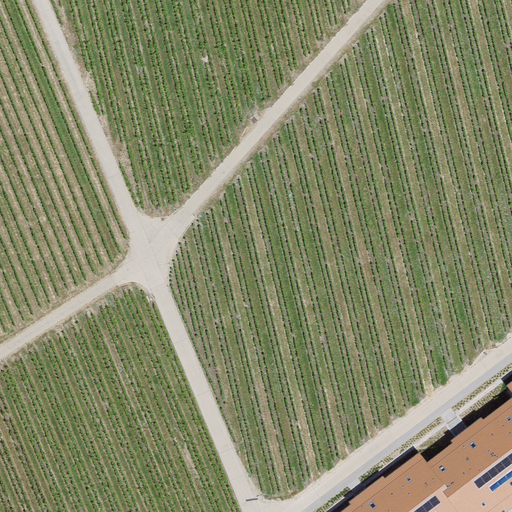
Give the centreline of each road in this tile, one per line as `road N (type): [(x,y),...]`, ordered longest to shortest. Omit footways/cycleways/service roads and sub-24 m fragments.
road 1 (track): [(39,0),(256,511)]
road 2 (track): [(0,353),(149,256),(378,0)]
road 3 (track): [(295,511),(511,347)]
